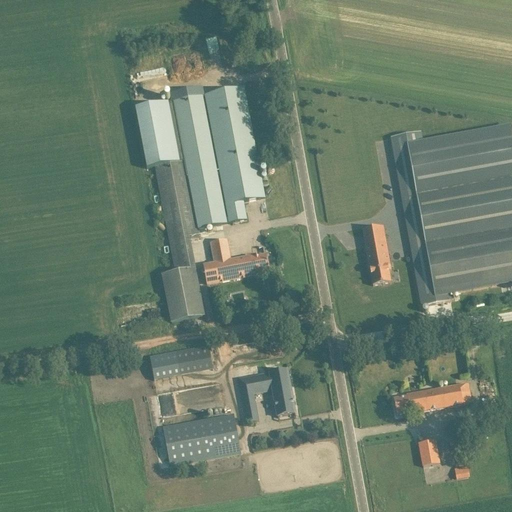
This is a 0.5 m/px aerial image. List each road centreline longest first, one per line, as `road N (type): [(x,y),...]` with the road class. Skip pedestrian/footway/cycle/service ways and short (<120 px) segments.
road 1 (unclassified): [(364,511),(271,0)]
road 2 (track): [(0,362),(328,314)]
road 3 (track): [(511,314),(333,341)]
